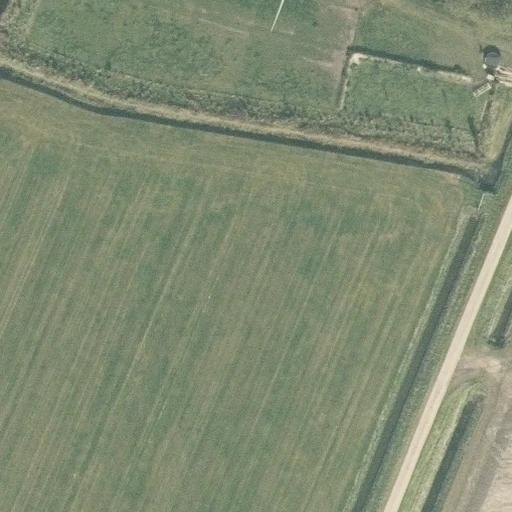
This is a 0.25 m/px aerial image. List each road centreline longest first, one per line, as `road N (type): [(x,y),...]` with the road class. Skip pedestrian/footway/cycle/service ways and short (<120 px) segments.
road 1 (unclassified): [(388,511),(511,214)]
road 2 (track): [(396,0),(511,48)]
